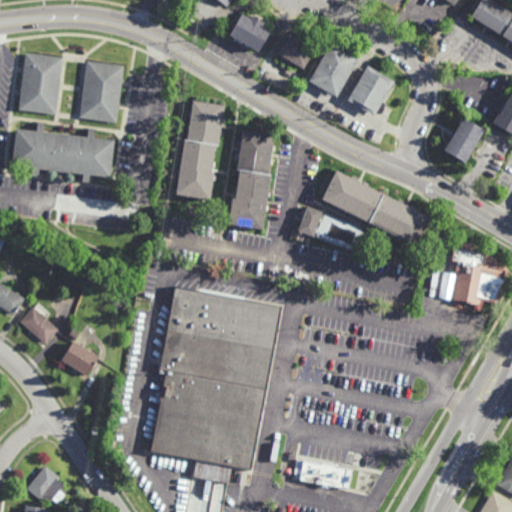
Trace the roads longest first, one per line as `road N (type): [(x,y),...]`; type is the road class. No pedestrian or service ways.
road 1 (tertiary): [(511,230),(138,29),(78,16),(0,23)]
road 2 (residential): [(322,0),(422,69),(428,92),(413,137),(412,174)]
road 3 (tertiary): [(511,326),(403,511)]
road 4 (residential): [(0,351),(54,410),(122,511)]
road 5 (tertiary): [(441,511),(511,391)]
